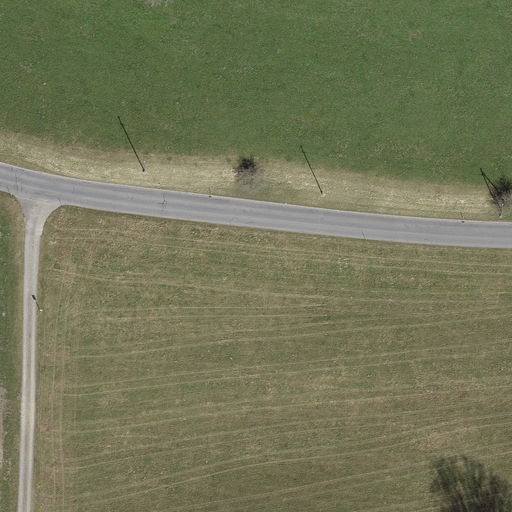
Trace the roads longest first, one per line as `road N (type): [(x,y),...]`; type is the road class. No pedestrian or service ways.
road 1 (unclassified): [(0,182),(34,194),(511,241)]
road 2 (track): [(23,511),(34,194)]
